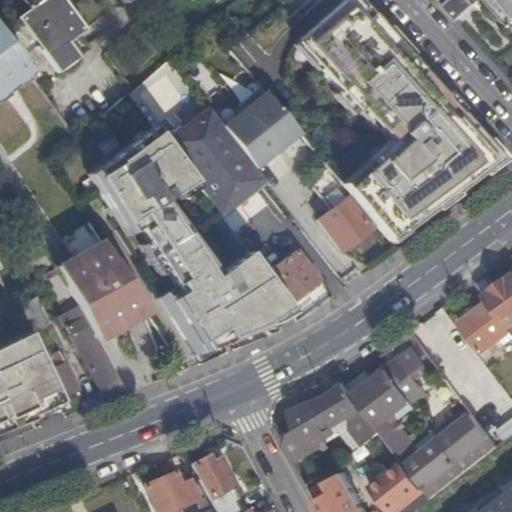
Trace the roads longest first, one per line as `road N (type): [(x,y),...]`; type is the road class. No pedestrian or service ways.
road 1 (primary): [(511,208),(356,324),(233,391)]
road 2 (primary): [(233,391),(0,484)]
road 3 (residential): [(402,0),(511,121)]
road 4 (residential): [(300,511),(233,391)]
